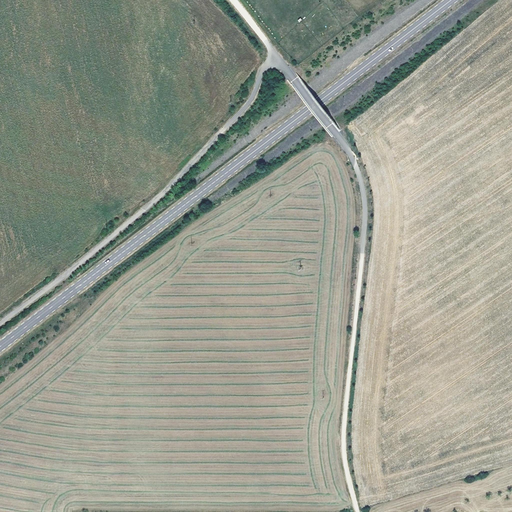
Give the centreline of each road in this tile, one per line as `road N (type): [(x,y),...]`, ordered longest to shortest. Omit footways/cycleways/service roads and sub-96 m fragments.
road 1 (primary): [(0,348),(454,0)]
road 2 (track): [(233,0),(342,140),(360,180),(363,240),(343,440),(356,511)]
road 3 (track): [(0,326),(173,184),(250,103),(277,56)]
